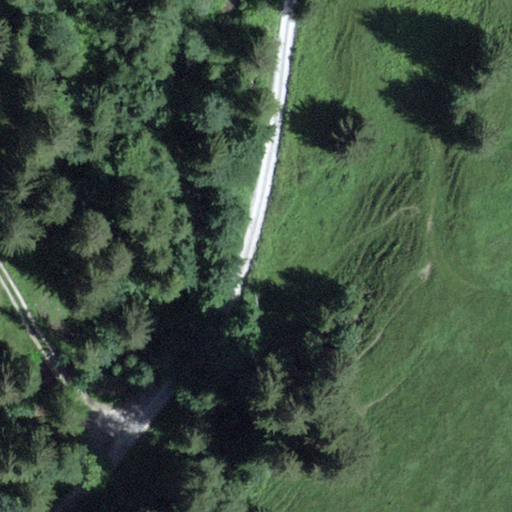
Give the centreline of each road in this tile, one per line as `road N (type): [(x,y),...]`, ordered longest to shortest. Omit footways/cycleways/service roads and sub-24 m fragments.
road 1 (unclassified): [(292,0),(255,249),(203,356),(71,511)]
road 2 (track): [(0,269),(46,350),(128,450)]
